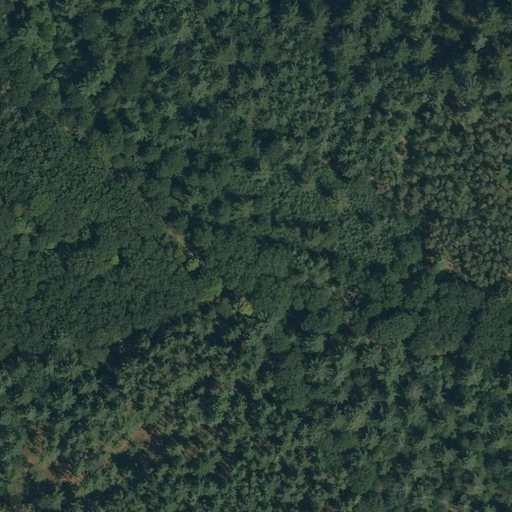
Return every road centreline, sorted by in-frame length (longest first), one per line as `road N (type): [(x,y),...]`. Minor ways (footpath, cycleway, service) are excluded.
road 1 (track): [(216,290),(0,68)]
road 2 (track): [(364,511),(326,440),(216,290)]
road 3 (track): [(0,362),(137,331),(222,297)]
